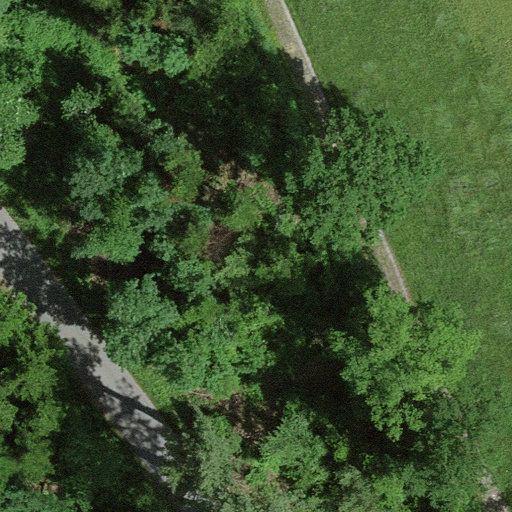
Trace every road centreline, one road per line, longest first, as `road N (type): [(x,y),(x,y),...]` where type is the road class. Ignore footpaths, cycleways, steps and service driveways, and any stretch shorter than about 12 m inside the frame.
road 1 (track): [(501,511),(280,0)]
road 2 (tertiary): [(0,236),(207,511)]
